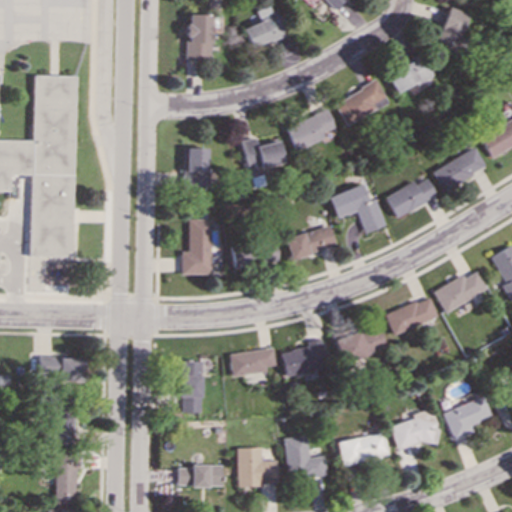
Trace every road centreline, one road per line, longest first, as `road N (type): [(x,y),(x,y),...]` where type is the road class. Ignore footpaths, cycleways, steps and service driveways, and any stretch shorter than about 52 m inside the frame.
road 1 (residential): [(511,198),(367,279),(265,309),(154,319),(0,315)]
road 2 (tertiary): [(138,511),(149,0)]
road 3 (tertiary): [(124,0),(114,511)]
road 4 (residential): [(147,108),(222,104),(287,84),(383,30),(400,3)]
road 5 (residential): [(104,0),(102,114),(121,159)]
road 6 (residential): [(384,511),(511,464)]
